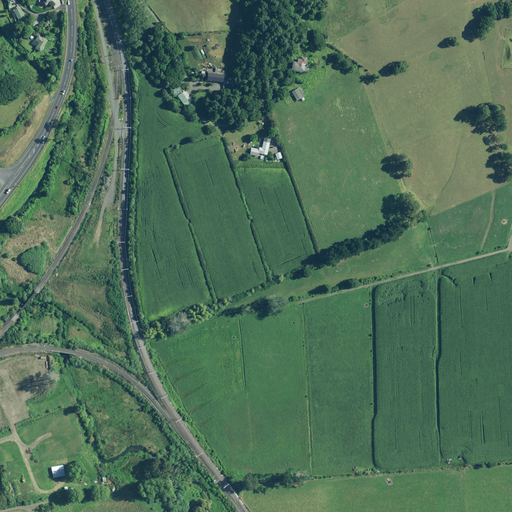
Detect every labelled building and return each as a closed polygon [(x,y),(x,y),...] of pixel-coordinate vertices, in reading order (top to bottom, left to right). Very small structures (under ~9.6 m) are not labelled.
[(12,8),(13,10),(14,12),(11,13),(13,18),(16,17),(18,22),(25,19),(20,7),(19,8),(18,6),(12,8)] [(41,37),(40,37),(42,34),(39,33),(38,35),(37,35),(34,41),(37,43),(34,48),(40,52),(46,41),(47,40),(42,37),(41,37)] [(297,61),(297,62),(292,61),(291,70),(304,73),(306,64),(309,64),(309,60),(307,60),(307,58),(301,57),(301,59),(296,58),(296,60),(297,61)] [(223,75),(215,74),(215,72),(208,71),(208,73),(207,73),(206,80),(222,82),(223,75)] [(299,86),(291,91),(296,100),(304,95),(299,86)] [(171,91),(175,97),(177,96),(184,107),(189,104),(178,87),(171,91)] [(263,138),(261,148),(258,147),(258,149),(251,147),(249,154),(257,156),(257,153),(260,154),(267,155),(270,139),(263,138)] [(63,468),(51,470),(52,478),(64,476),(63,468)]
